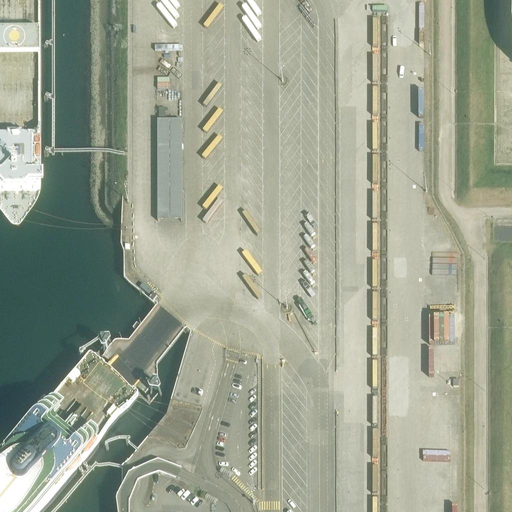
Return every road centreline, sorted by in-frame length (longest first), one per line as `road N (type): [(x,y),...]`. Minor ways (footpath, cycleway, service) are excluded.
road 1 (unknown): [(400,0),(410,45),(420,511)]
road 2 (unknown): [(327,412),(350,312),(349,0)]
road 3 (unknown): [(292,348),(304,0)]
road 4 (unknown): [(264,327),(279,0)]
road 5 (unknown): [(236,302),(236,0)]
road 6 (unknown): [(199,298),(188,0)]
